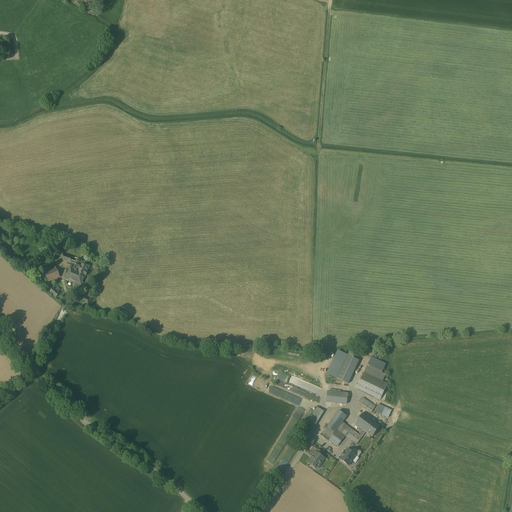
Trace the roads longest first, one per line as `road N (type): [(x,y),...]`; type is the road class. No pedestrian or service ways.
road 1 (track): [(330,0),(321,151),(511,168)]
road 2 (residential): [(0,331),(83,419),(201,511)]
